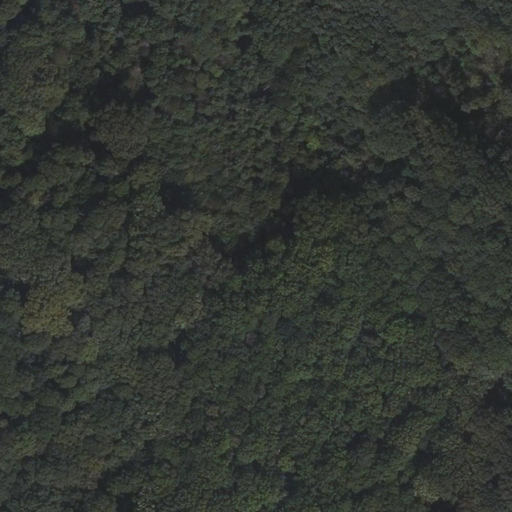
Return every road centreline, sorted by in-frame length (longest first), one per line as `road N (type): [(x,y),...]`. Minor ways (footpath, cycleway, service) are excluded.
road 1 (track): [(143,511),(189,337),(216,275),(511,71)]
road 2 (track): [(511,361),(428,511)]
road 3 (track): [(0,136),(63,0)]
